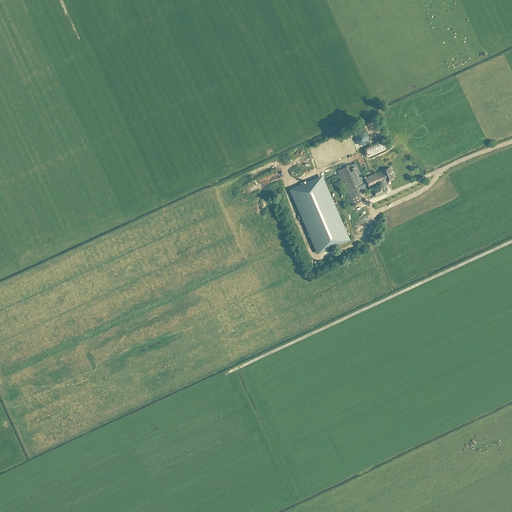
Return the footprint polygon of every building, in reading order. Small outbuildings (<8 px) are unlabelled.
[(360,134),(353,140),(360,147),(363,144),(365,146),(368,143),(360,134)] [(367,158),(386,150),(381,140),(363,148),(367,158)] [(386,181),(394,178),(390,168),(382,171),(365,178),(367,182),(364,183),(356,163),(337,171),(352,205),(361,201),(358,194),(367,190),(365,185),(367,184),(369,188),(382,183),(384,188),(387,187),(384,181),(386,181)] [(349,243),(325,177),(292,190),(316,256),(349,243)] [(376,197),(383,194),(380,185),(373,189),(376,197)]
